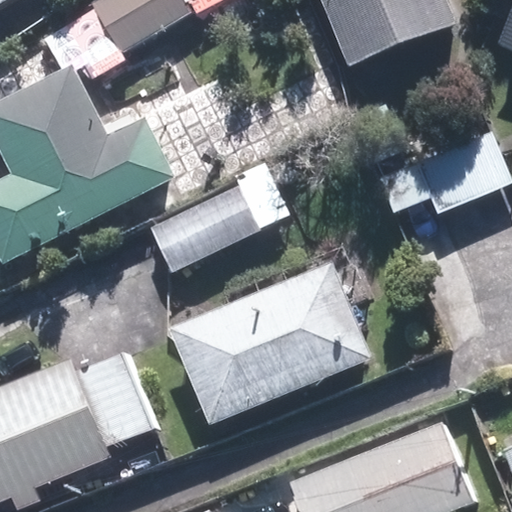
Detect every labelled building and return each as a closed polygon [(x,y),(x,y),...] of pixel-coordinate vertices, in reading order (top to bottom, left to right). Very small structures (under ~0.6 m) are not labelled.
[(89,16),(49,43),(82,90),(191,16),(179,0),(96,0),(84,8),(89,16)] [(309,0),(341,79),(455,34),(441,0),(309,0)] [(511,2),(489,55),(511,65),(511,2)] [(176,181),(135,103),(95,125),(68,75),(0,111),(0,165),(9,182),(0,186),(0,274),(1,276),(176,181)] [(380,109),(351,123),(375,173),(404,158),(380,109)] [(426,207),(435,226),(510,191),(485,137),(395,180),(411,213),(426,207)] [(258,172),(144,233),(170,282),(284,220),(258,172)] [(329,267),(166,338),(208,433),(370,362),(329,267)] [(0,508),(7,506),(9,511),(30,511),(39,508),(33,494),(106,464),(103,456),(155,434),(124,360),(71,383),(65,368),(0,395),(0,508)] [(463,511),(478,506),(448,426),(284,488),(292,511),(463,511)] [(511,456),(499,462),(511,492),(511,456)]
